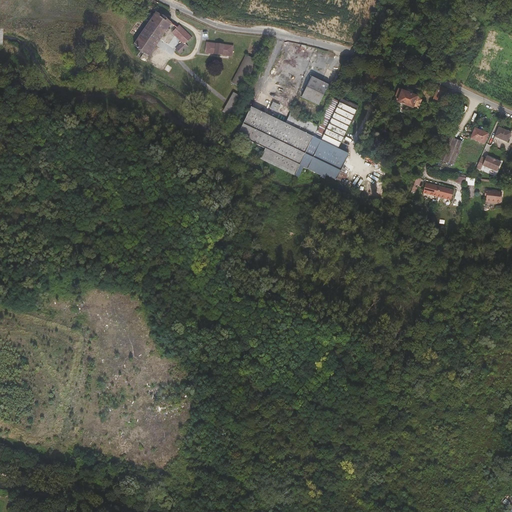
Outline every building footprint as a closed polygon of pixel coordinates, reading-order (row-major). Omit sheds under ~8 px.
[(155,12),(133,44),(149,55),(171,23),(155,12)] [(179,24),(172,32),(182,42),(176,49),(180,53),(188,45),(185,43),(191,37),(179,24)] [(207,43),(205,53),(232,57),(233,46),(207,43)] [(248,59),(234,86),(244,92),(259,64),(248,59)] [(321,102),(331,82),(314,74),(304,94),(321,102)] [(447,89),(439,86),(435,98),(441,101),(439,107),(441,108),(447,89)] [(399,87),(394,98),(418,108),(422,98),(417,96),(417,94),(399,87)] [(229,118),(240,100),(234,96),(222,114),(229,118)] [(299,103),(317,112),(318,108),(301,100),(299,103)] [(332,120),(322,140),(345,152),(357,127),(350,124),(358,108),(342,100),(333,118),(332,120)] [(282,104),(275,101),(272,107),(279,110),(282,104)] [(104,115),(106,108),(85,104),(84,111),(104,115)] [(260,160),(293,176),(294,176),(299,166),(325,178),(326,176),(336,180),(341,171),(343,167),(349,154),(345,152),(322,140),(313,136),(318,126),(304,117),(292,111),(287,122),(252,105),(245,122),(241,125),(237,135),(265,149),(260,160)] [(173,128),(174,122),(153,117),(152,124),(173,128)] [(318,126),(313,136),(322,140),(332,120),(324,117),(319,125),(318,126)] [(427,139),(430,140),(435,125),(432,124),(427,139)] [(511,131),(500,127),(496,136),(509,141),(511,133),(511,131)] [(475,129),(471,139),(484,145),(488,135),(475,129)] [(447,136),(438,160),(449,165),(459,141),(447,136)] [(487,157),(484,165),(500,172),(503,164),(487,157)] [(466,184),(466,185),(475,186),(476,182),(476,179),(473,179),(467,178),(466,183),(466,184)] [(441,188),(438,198),(439,198),(440,197),(443,198),(447,199),(447,200),(452,201),(454,191),(449,190),(449,191),(442,189),(442,188),(441,188)] [(487,196),(486,198),(486,203),(490,203),(490,204),(495,205),(495,203),(500,204),(501,194),(497,193),(492,192),(492,193),(485,192),(485,195),(487,196)]
